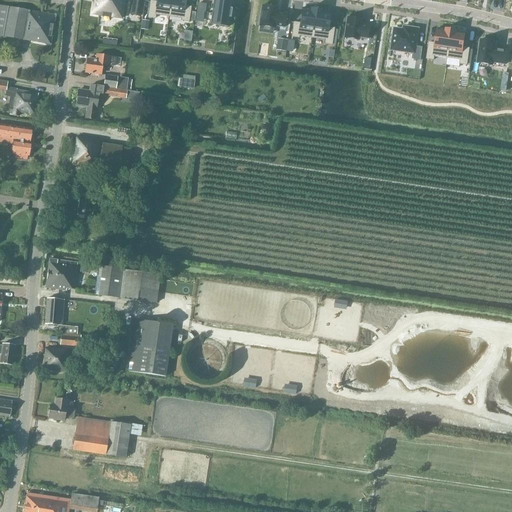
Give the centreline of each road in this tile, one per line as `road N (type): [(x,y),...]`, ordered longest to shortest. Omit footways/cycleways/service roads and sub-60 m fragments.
road 1 (tertiary): [(9,511),(70,0)]
road 2 (residential): [(378,0),(511,24)]
